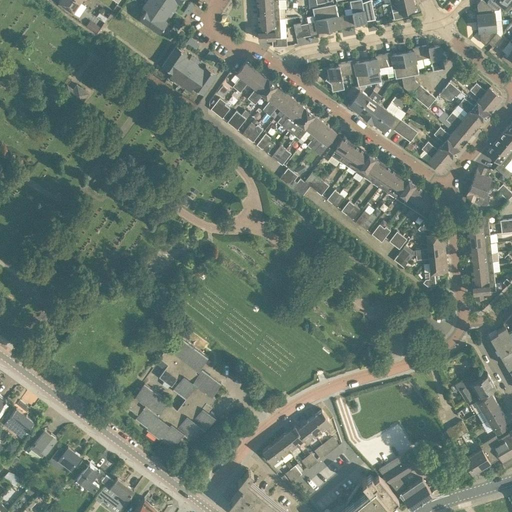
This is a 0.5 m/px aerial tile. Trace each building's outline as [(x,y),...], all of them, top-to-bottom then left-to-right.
[(73,12),(80,3),(75,0),(59,0),(58,2),(73,12)] [(146,0),(142,6),(146,8),(139,18),(159,32),(167,21),(163,19),(168,12),(172,14),(175,10),(171,8),(176,0),(180,3),(181,0),(146,0)] [(257,10),(279,9),(279,8),(286,8),(285,0),(262,0),(256,0),(257,10)] [(366,21),(362,2),(361,0),(351,0),(349,0),(352,14),(345,15),(347,28),(355,26),(355,24),(366,21)] [(366,0),(362,2),(366,21),(375,19),(373,9),(371,0),(366,0)] [(412,0),(402,0),(390,3),(394,20),(408,16),(406,9),(414,8),(412,0)] [(500,7),(493,1),(492,0),(488,0),(486,3),(482,0),(479,0),(477,3),(478,13),(476,13),(477,22),(495,21),(494,10),(498,9),(500,7)] [(506,3),(508,0),(494,0),(493,1),(500,7),(504,10),(508,5),(506,3)] [(347,28),(345,15),(338,17),(335,3),(324,6),(328,29),(339,27),(339,29),(347,28)] [(318,31),(328,29),(324,6),(312,8),(315,21),(308,23),(310,35),(318,34),(318,31)] [(257,20),(279,18),(279,9),(257,10),(257,20)] [(258,29),(280,28),(279,18),(257,20),(258,29)] [(89,20),(86,26),(96,32),(99,27),(89,20)] [(495,21),(477,22),(478,31),(479,31),(481,41),(485,45),(488,42),(493,46),(501,36),(496,32),(495,21)] [(301,24),(300,22),(293,24),(294,28),(296,38),(303,37),(301,24)] [(303,37),(310,35),(308,23),(301,24),(303,37)] [(280,28),(258,29),(258,39),(272,38),(272,47),(287,46),(286,37),(280,38),(280,28)] [(176,45),(170,53),(163,64),(172,71),(170,74),(175,78),(174,80),(184,87),(186,85),(190,89),(194,84),(203,91),(216,72),(205,65),(203,68),(196,63),(198,60),(194,57),(191,61),(184,55),(187,52),(176,45)] [(420,46),(423,59),(430,57),(432,70),(444,68),(443,61),(447,56),(441,52),(440,45),(429,47),(428,45),(420,46)] [(416,60),(423,59),(420,46),(412,48),(413,50),(402,52),(407,76),(414,74),(418,73),(416,60)] [(511,48),(507,54),(505,53),(501,58),(511,66),(511,64),(511,48)] [(395,78),(401,77),(407,76),(402,52),(392,55),(391,52),(383,54),(385,66),(387,73),(394,72),(395,78)] [(375,58),(365,60),(370,83),(376,82),(381,81),(378,67),(385,66),(383,54),(375,56),(375,58)] [(370,83),(365,60),(354,62),(354,60),(346,62),(348,74),(355,72),(358,85),(358,86),(359,86),(370,83)] [(236,89),(253,67),(246,61),(236,73),(240,76),(232,86),(236,89)] [(341,75),(348,74),(346,62),(338,63),(338,66),(327,68),(328,74),(325,79),(330,84),(332,91),(344,89),(341,75)] [(251,85),(261,73),(253,67),(236,89),(240,92),(247,82),(251,85)] [(457,72),(466,80),(470,75),(461,67),(457,72)] [(462,85),(466,80),(457,72),(453,77),(462,85)] [(251,100),(268,78),(261,73),(251,85),(255,88),(247,98),(251,100)] [(403,87),(415,80),(414,74),(407,76),(401,77),(403,87)] [(266,97),(276,84),(268,78),(251,100),(255,103),(263,94),(266,97)] [(411,94),(420,84),(415,80),(403,87),(411,94)] [(444,87),(454,95),(455,95),(456,96),(460,90),(449,81),(444,87)] [(89,92),(76,83),(72,88),(67,84),(59,95),(72,104),(75,99),(81,104),(89,92)] [(473,86),(495,104),(501,97),(489,87),(485,91),(476,83),(473,86)] [(266,112),(283,90),(276,84),(266,97),(270,99),(262,109),(266,112)] [(417,98),(424,88),(420,84),(411,94),(417,98)] [(216,92),(223,97),(229,90),(222,85),(216,92)] [(359,89),(359,86),(358,86),(358,85),(352,87),(352,88),(346,95),(352,100),(349,104),(358,110),(368,96),(359,89)] [(489,111),(495,104),(473,86),(470,90),(479,97),(476,101),(489,111)] [(450,101),(454,95),(444,87),(440,93),(450,101)] [(423,103),(430,93),(424,88),(417,98),(423,103)] [(281,108),(291,96),(283,90),(266,112),(270,115),(278,106),(281,108)] [(430,93),(423,103),(427,107),(436,98),(430,93)] [(281,124),(298,102),(291,96),(281,108),(277,114),(281,117),(277,121),(281,124)] [(366,117),(377,102),(368,96),(358,110),(359,112),(366,117)] [(224,104),(225,104),(226,102),(219,97),(210,108),(217,113),(224,104)] [(489,111),(476,101),(472,105),(463,98),(461,101),(482,119),(489,111)] [(476,126),(482,119),(461,101),(458,104),(467,112),(464,116),(476,126)] [(288,130),(306,108),(298,102),(281,124),(288,130)] [(375,123),(386,108),(377,102),(366,117),(373,122),(375,123)] [(229,108),(225,104),(224,104),(217,113),(222,117),(229,108)] [(288,130),(296,136),(313,114),(306,108),(288,130)] [(393,129),(400,119),(386,108),(375,123),(384,130),(387,125),(393,129)] [(232,125),(240,114),(236,110),(227,121),(232,125)] [(464,141),(470,134),(448,115),(444,112),(438,119),(443,124),(451,130),(464,141)] [(476,126),(464,116),(461,120),(451,112),(448,115),(470,134),(476,126)] [(240,114),(232,125),(237,129),(246,118),(240,114)] [(307,137),(321,120),(313,114),(296,136),(300,139),(302,137),(304,139),(306,136),(307,137)] [(399,134),(407,124),(400,119),(393,129),(399,134)] [(311,148),(328,126),(321,120),(307,137),(310,140),(306,144),(311,148)] [(247,137),(256,125),(252,122),(251,121),(242,133),(247,137)] [(256,125),(247,137),(253,141),(263,128),(257,124),(256,125)] [(405,138),(413,128),(407,124),(399,134),(405,138)] [(328,126),(311,148),(319,155),(324,149),(319,145),(322,141),(326,144),(336,132),(328,126)] [(413,128),(405,138),(410,141),(417,131),(413,128)] [(464,141),(451,130),(447,136),(438,128),(436,130),(458,148),(464,141)] [(452,156),(458,148),(436,130),(434,133),(442,140),(439,145),(452,156)] [(511,147),(511,135),(505,130),(499,137),(511,147)] [(262,148),(269,139),(270,137),(265,133),(256,144),(262,148)] [(339,160),(351,142),(343,137),(331,155),(339,160)] [(510,159),(511,157),(511,147),(499,137),(493,145),(510,159)] [(269,139),(262,148),(267,152),(274,142),(269,139)] [(452,156),(439,145),(436,148),(427,141),(424,145),(446,163),(452,156)] [(347,166),(359,147),(351,142),(339,160),(347,166)] [(276,159),(285,148),(280,144),(271,155),(276,159)] [(440,170),(446,163),(424,145),(421,149),(431,157),(428,161),(440,170)] [(486,152),(499,163),(511,172),(511,170),(511,160),(510,159),(493,145),(486,152)] [(355,171),(367,153),(359,147),(347,166),(355,171)] [(285,148),(276,159),(282,164),(291,153),(285,148)] [(363,176),(375,158),(367,153),(355,171),(363,176)] [(371,181),(383,163),(375,158),(363,176),(371,181)] [(302,163),(295,168),(299,174),(306,169),(302,163)] [(379,187),(391,168),(383,163),(371,181),(379,187)] [(511,173),(511,172),(499,163),(495,167),(500,172),(507,178),(511,173)] [(472,181),(487,187),(491,188),(494,181),(489,179),(490,175),(487,174),(489,168),(479,164),(477,168),(472,181)] [(283,172),(293,179),(297,174),(287,166),(283,172)] [(387,192),(399,174),(391,168),(379,187),(387,192)] [(316,190),(324,181),(311,171),(304,181),(309,185),(316,190)] [(297,182),(293,179),(283,172),(278,177),(292,188),(296,183),(297,182)] [(395,197),(407,179),(399,174),(387,192),(395,197)] [(309,185),(304,181),(299,178),(297,182),(296,183),(306,190),(309,185)] [(403,202),(415,184),(407,179),(395,197),(403,202)] [(324,181),(316,190),(321,194),(328,184),(324,181)] [(484,196),(487,187),(472,181),(466,195),(467,195),(466,198),(473,201),(470,208),(484,211),(484,210),(485,206),(489,198),(484,196)] [(302,195),(306,190),(296,183),(292,188),(302,195)] [(511,194),(511,192),(502,183),(496,189),(499,192),(504,197),(507,200),(511,194)] [(411,208),(423,189),(415,184),(403,202),(411,208)] [(331,202),(339,192),(334,189),(326,199),(331,202)] [(419,213),(431,195),(423,189),(411,208),(419,213)] [(339,192),(331,202),(336,206),(344,196),(339,192)] [(504,197),(499,192),(495,196),(500,201),(504,197)] [(431,195),(419,213),(427,218),(439,200),(431,195)] [(346,213),(353,204),(348,200),(341,209),(346,213)] [(353,204),(346,213),(352,217),(359,208),(353,204)] [(485,214),(484,211),(470,208),(471,216),(465,217),(466,227),(488,225),(487,216),(487,214),(485,214)] [(361,226),(369,214),(364,210),(355,221),(361,226)] [(369,214),(361,226),(366,229),(375,216),(372,213),(371,212),(369,214)] [(426,244),(443,242),(442,232),(430,233),(428,221),(423,221),(423,224),(420,225),(416,228),(419,230),(424,230),(424,234),(420,234),(421,243),(426,244)] [(375,236),(383,227),(379,224),(371,233),(375,236)] [(383,227),(375,236),(381,241),(390,229),(384,225),(383,227)] [(467,236),(489,234),(488,225),(466,227),(467,236)] [(394,244),(401,234),(397,231),(389,240),(394,244)] [(401,234),(394,244),(399,248),(406,238),(401,234)] [(468,246),(490,243),(489,234),(467,236),(468,246)] [(413,255),(444,251),(443,242),(426,244),(427,248),(415,249),(413,250),(405,244),(397,254),(407,262),(412,255),(413,255)] [(469,255),(491,252),(490,243),(468,246),(469,255)] [(429,263),(446,261),(444,251),(413,255),(413,258),(428,257),(429,263)] [(470,264),(492,262),(491,252),(469,255),(470,264)] [(404,266),(407,262),(397,254),(394,259),(404,266)] [(446,261),(429,263),(429,271),(428,271),(428,278),(424,278),(422,282),(426,286),(435,285),(434,272),(447,271),(446,261)] [(493,271),(492,262),(470,264),(471,273),(493,271)] [(193,275),(198,278),(203,271),(198,268),(193,275)] [(472,283),(494,280),(493,271),(471,273),(472,283)] [(494,280),(472,283),(473,293),(475,293),(476,300),(483,299),(482,292),(495,290),(494,280)] [(500,354),(511,346),(511,313),(503,323),(505,326),(497,331),(498,332),(490,337),(500,354)] [(221,383),(201,368),(197,373),(196,372),(208,356),(177,334),(156,363),(164,369),(159,376),(171,385),(171,384),(174,386),(173,389),(185,398),(176,410),(166,402),(167,400),(143,383),(134,394),(133,393),(124,405),(138,414),(136,417),(148,426),(147,428),(160,437),(161,436),(174,445),(183,432),(190,437),(199,425),(205,429),(215,416),(208,411),(211,406),(210,405),(215,398),(212,396),(221,383)] [(511,346),(500,354),(508,367),(511,364),(511,346)] [(494,385),(487,373),(471,382),(478,394),(494,385)] [(465,387),(467,385),(463,379),(454,384),(465,402),(471,398),(465,387)] [(482,410),(496,401),(491,392),(476,400),(482,410)] [(487,419),(502,410),(496,401),(482,410),(487,419)] [(16,407),(10,415),(9,416),(14,420),(11,425),(22,433),(26,429),(26,430),(29,426),(30,426),(31,425),(30,424),(33,420),(16,407)] [(313,415),(323,428),(331,421),(321,409),(313,415)] [(502,410),(487,419),(496,434),(507,428),(503,422),(507,419),(502,410)] [(315,434),(323,428),(313,415),(305,422),(315,434)] [(456,423),(462,433),(467,431),(461,420),(456,423)] [(306,440),(315,434),(305,422),(297,428),(304,437),(306,440)] [(457,436),(462,433),(456,423),(451,426),(457,436)] [(304,437),(297,428),(294,425),(286,431),(296,444),(304,437)] [(451,439),(457,436),(451,426),(445,429),(451,439)] [(44,428),(38,436),(30,448),(42,457),(56,437),(44,428)] [(481,448),(490,462),(499,457),(504,467),(511,462),(511,429),(507,433),(508,434),(498,440),(494,435),(479,444),(481,448)] [(288,450),(296,444),(286,431),(278,438),(288,450)] [(333,434),(316,448),(322,456),(339,442),(333,434)] [(280,456),(288,450),(278,438),(270,444),(280,456)] [(271,463),(280,456),(270,444),(262,451),(271,463)] [(58,449),(52,457),(48,462),(59,470),(64,464),(70,468),(80,455),(68,446),(62,453),(58,449)] [(481,468),(490,462),(481,448),(472,453),(481,468)] [(308,466),(319,460),(314,451),(303,457),(308,466)] [(413,466),(407,457),(404,453),(389,461),(379,468),(390,482),(413,466)] [(471,474),(481,468),(472,453),(463,459),(471,474)] [(21,458),(14,454),(8,463),(14,467),(21,458)] [(82,461),(79,465),(84,468),(76,479),(93,492),(99,485),(91,480),(99,469),(89,462),(88,465),(82,461)] [(459,464),(463,471),(468,468),(464,462),(459,464)] [(289,468),(296,477),(301,473),(300,471),(294,464),(292,466),(290,468),(289,468)] [(291,511),(248,478),(253,473),(248,469),(237,482),(242,486),(227,504),(237,511),(291,511)] [(3,476),(13,485),(19,478),(8,471),(3,476)] [(287,484),(290,482),(284,474),(280,477),(287,484)] [(384,511),(389,508),(390,509),(391,508),(389,506),(398,499),(378,474),(374,478),(371,475),(366,479),(364,476),(361,479),(365,484),(361,487),(358,483),(345,504),(346,506),(338,511),(384,511)] [(101,481),(105,484),(110,477),(106,475),(101,481)] [(114,481),(110,477),(105,484),(94,499),(109,510),(114,503),(120,508),(134,490),(117,477),(114,481)] [(432,493),(421,478),(398,493),(405,500),(410,508),(432,493)] [(54,497),(57,493),(59,491),(52,487),(51,486),(47,492),(54,497)] [(54,497),(52,500),(56,503),(61,496),(57,493),(54,497)] [(151,511),(156,507),(144,497),(131,511),(151,511)]
